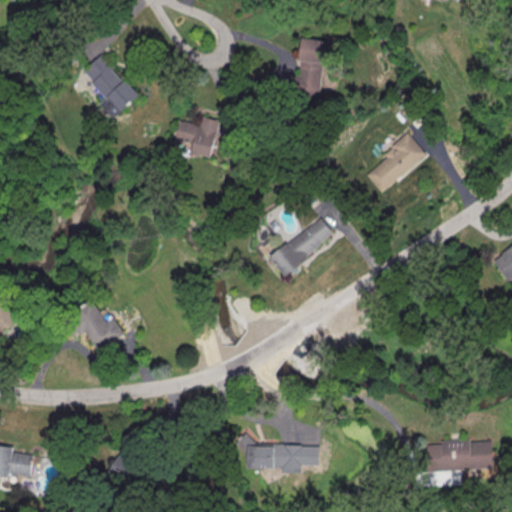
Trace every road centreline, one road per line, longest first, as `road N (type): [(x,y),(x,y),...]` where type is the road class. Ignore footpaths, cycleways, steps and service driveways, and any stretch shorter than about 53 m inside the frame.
road 1 (residential): [(511,176),(419,249),(297,327)]
road 2 (residential): [(224,367),(195,381),(102,396),(0,391)]
